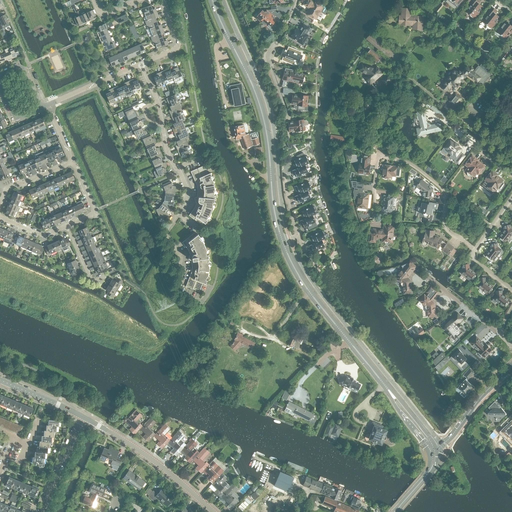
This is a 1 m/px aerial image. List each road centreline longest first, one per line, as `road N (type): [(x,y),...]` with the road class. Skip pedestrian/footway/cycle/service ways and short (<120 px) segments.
road 1 (secondary): [(432,448),(310,293),(282,241)]
road 2 (secondary): [(282,241),(257,98),(212,0)]
road 3 (residential): [(172,249),(166,232),(187,193),(162,125)]
road 4 (tertiary): [(213,511),(110,431)]
road 5 (residential): [(284,114),(267,57),(296,0)]
